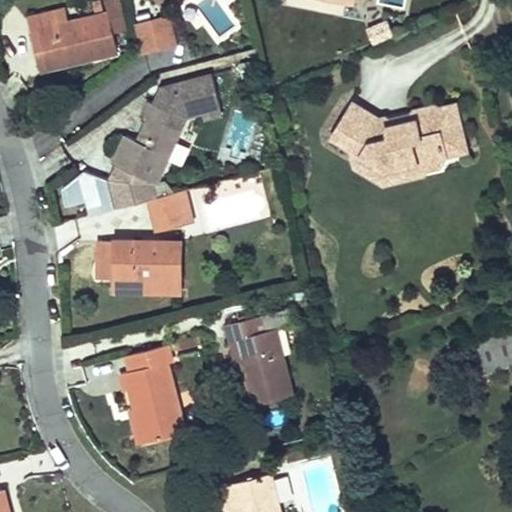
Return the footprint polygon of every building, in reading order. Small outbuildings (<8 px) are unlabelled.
[(106,13),(69,21),(66,7),(32,15),(35,28),(44,66),(114,50),(106,13)] [(170,12),(134,21),(142,53),(178,44),(170,12)] [(221,107),(212,74),(171,85),(161,106),(155,103),(148,100),(140,117),(146,119),(137,140),(124,135),(112,163),(115,164),(108,180),(115,207),(154,198),(151,185),(152,182),(156,184),(178,133),(185,117),(203,112),(221,107)] [(171,85),(162,88),(155,103),(161,106),(171,85)] [(465,151),(453,104),(434,109),(434,105),(411,111),(413,120),(386,127),(384,118),(377,119),(351,104),(330,139),(348,150),(359,156),(384,171),(415,163),(425,169),(425,170),(438,167),(444,156),(465,151)] [(221,107),(203,112),(205,119),(222,115),(221,107)] [(386,127),(413,120),(411,111),(384,118),(386,127)] [(176,141),(171,161),(185,165),(190,145),(176,141)] [(381,184),(422,175),(425,169),(415,163),(384,171),(359,156),(348,150),(353,167),(381,184)] [(182,193),(151,201),(159,230),(182,224),(179,210),(185,208),(182,193)] [(96,277),(112,278),(177,280),(177,243),(97,239),(96,277)] [(177,280),(112,278),(112,292),(177,293),(177,280)] [(225,325),(228,339),(235,339),(242,366),(252,405),(292,395),(274,328),(265,330),(260,316),(225,325)] [(511,331),(465,347),(473,374),(511,361),(511,331)] [(235,339),(228,339),(236,367),(242,366),(235,339)] [(165,345),(123,355),(128,370),(119,373),(123,389),(128,388),(134,411),(143,442),(182,432),(164,363),(170,362),(165,345)] [(377,369),(361,374),(367,391),(382,385),(377,369)] [(143,442),(134,411),(127,413),(136,443),(143,442)] [(281,511),(270,470),(230,480),(235,498),(231,505),(238,511),(237,511),(281,511)] [(235,498),(230,480),(220,484),(226,508),(234,511),(237,511),(238,511),(231,505),(235,498)] [(10,511),(4,488),(0,488),(0,511),(10,511)]
